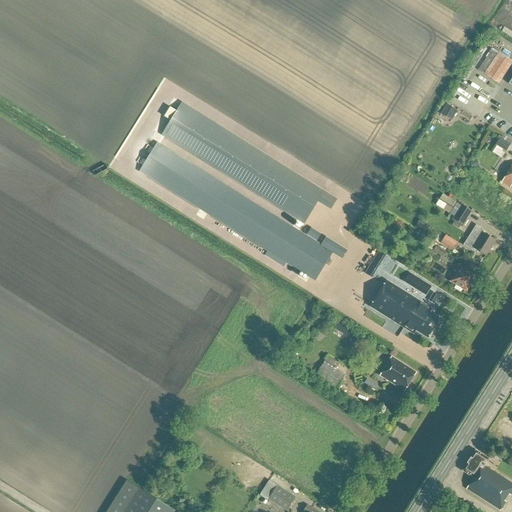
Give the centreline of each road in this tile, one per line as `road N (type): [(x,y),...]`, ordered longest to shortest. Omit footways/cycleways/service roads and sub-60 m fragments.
road 1 (unclassified): [(351,511),(511,256)]
road 2 (primary): [(418,511),(511,363)]
